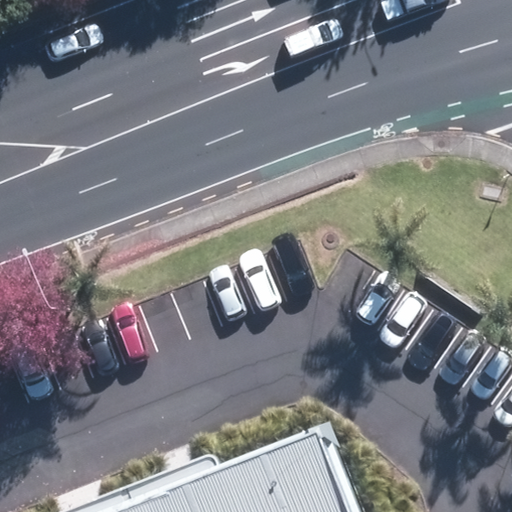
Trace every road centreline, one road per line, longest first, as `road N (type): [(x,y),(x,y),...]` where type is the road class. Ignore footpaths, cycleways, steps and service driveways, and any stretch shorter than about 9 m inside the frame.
road 1 (secondary): [(0,155),(291,52)]
road 2 (secondary): [(511,107),(464,87),(291,52)]
road 3 (secondary): [(291,52),(440,0)]
